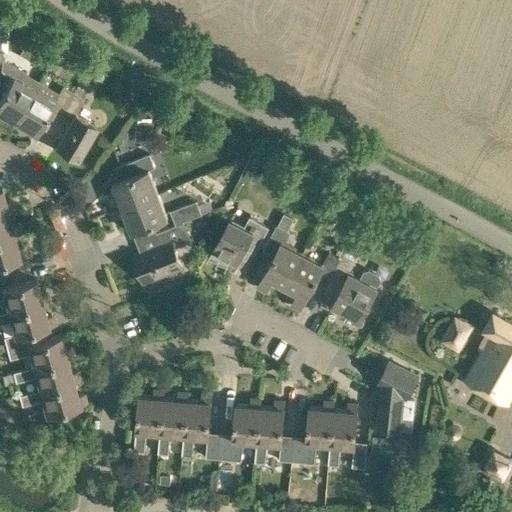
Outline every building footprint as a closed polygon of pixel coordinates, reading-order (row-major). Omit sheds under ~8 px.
[(3,51),(0,50),(0,110),(14,119),(38,80),(2,58),(3,51)] [(38,80),(14,119),(35,132),(48,110),(59,116),(74,91),(63,84),(58,92),(38,80)] [(74,91),(59,116),(69,122),(56,144),(78,157),(97,124),(76,112),(85,97),(74,91)] [(154,122),(135,122),(136,134),(154,133),(154,122)] [(113,167),(118,180),(113,182),(122,207),(158,192),(149,168),(155,166),(149,152),(113,167)] [(265,163),(253,157),(244,176),(257,182),(265,163)] [(0,211),(7,209),(8,210),(15,208),(14,203),(12,204),(10,198),(5,200),(1,186),(0,186),(0,211)] [(158,192),(122,207),(132,230),(168,216),(158,192)] [(175,223),(152,233),(184,220),(202,213),(196,199),(170,210),(175,223)] [(0,211),(0,236),(14,233),(21,231),(20,226),(18,227),(16,222),(11,223),(8,210),(7,209),(0,211)] [(284,213),(277,225),(287,231),(294,218),(284,213)] [(230,218),(212,251),(235,264),(244,248),(247,243),(258,248),(269,227),(249,216),(244,226),(230,218)] [(184,220),(152,233),(157,245),(133,255),(143,282),(183,266),(175,246),(192,239),(184,220)] [(271,261),(257,286),(266,291),(272,279),(285,286),(303,252),(284,242),(290,232),(287,231),(277,225),(276,225),(263,249),(270,253),(274,255),(271,261)] [(0,274),(3,273),(0,262),(0,261),(27,254),(26,250),(23,250),(22,245),(17,247),(14,233),(0,236),(0,274)] [(348,246),(343,254),(356,261),(360,252),(348,246)] [(303,252),(285,286),(297,292),(291,304),(300,308),(313,284),(316,278),(320,280),(327,283),(329,278),(340,258),(329,252),(323,263),(303,252)] [(340,258),(329,278),(342,285),(336,297),(332,304),(361,319),(377,287),(381,280),(379,274),(369,269),(363,271),(360,278),(349,272),(356,261),(343,254),(342,254),(340,258)] [(6,285),(3,273),(0,274),(0,297),(4,297),(7,310),(7,311),(42,302),(49,300),(48,295),(46,296),(44,290),(40,292),(36,278),(6,285)] [(6,348),(31,341),(29,331),(48,326),(55,324),(54,319),(52,320),(50,314),(45,315),(42,302),(7,311),(7,310),(0,311),(0,322),(9,320),(13,333),(3,336),(6,348)] [(509,402),(511,397),(511,320),(494,310),(485,326),(490,329),(481,343),(483,344),(464,377),(509,402)] [(31,341),(6,348),(9,358),(28,353),(32,366),(32,367),(67,358),(67,357),(74,355),(73,351),(71,351),(70,346),(65,347),(61,334),(31,341)] [(12,371),(13,372),(15,381),(34,376),(38,389),(38,390),(74,381),(81,379),(79,374),(77,375),(76,369),(71,371),(67,358),(32,367),(32,366),(12,371)] [(400,428),(404,395),(407,396),(418,375),(390,360),(379,381),(382,383),(377,426),(400,428)] [(19,394),(21,404),(40,399),(44,413),(87,402),(86,398),(83,398),(82,393),(77,394),(74,381),(38,390),(38,389),(19,394)] [(140,394),(136,430),(135,430),(134,450),(144,451),(146,431),(159,432),(160,432),(164,397),(165,389),(160,389),(160,391),(154,390),(153,396),(140,394)] [(159,432),(158,452),(168,452),(170,433),(183,434),(184,434),(188,399),(188,391),(183,390),(183,393),(178,392),(178,398),(164,397),(160,432),(159,432)] [(183,434),(181,454),(192,455),(193,435),(207,436),(205,456),(219,457),(221,432),(209,431),(212,393),(207,392),(207,395),(201,394),(201,400),(188,399),(184,434),(183,434)] [(221,432),(219,457),(241,459),(243,440),(256,441),(257,441),(260,405),(261,398),(256,397),(256,399),(250,399),(250,404),(235,403),(233,433),(221,432)] [(254,460),(255,460),(265,461),(267,442),(280,443),(279,458),(292,460),(294,434),(282,433),(285,400),(280,399),(280,401),(275,401),(274,407),(260,405),(257,441),(256,441),(254,460)] [(294,434),(292,460),(314,462),(316,441),(330,443),(331,443),(334,407),(335,407),(335,400),(330,399),(330,402),(325,401),(324,407),(310,405),(307,435),(294,434)] [(328,463),(329,463),(338,464),(340,444),(354,445),(352,465),(365,466),(367,441),(356,440),(360,402),(354,401),(354,404),(348,403),(348,409),(335,407),(334,407),(331,443),(330,443),(328,463)] [(511,470),(511,462),(486,449),(469,482),(498,497),(511,470)] [(160,475),(160,484),(169,484),(170,476),(160,475)]
